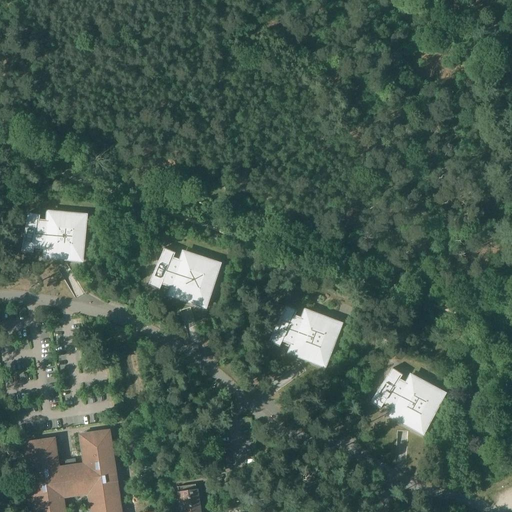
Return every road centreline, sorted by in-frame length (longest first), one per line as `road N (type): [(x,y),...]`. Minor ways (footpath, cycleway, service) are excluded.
road 1 (track): [(0,119),(365,255),(412,276),(436,306)]
road 2 (track): [(216,0),(218,197)]
